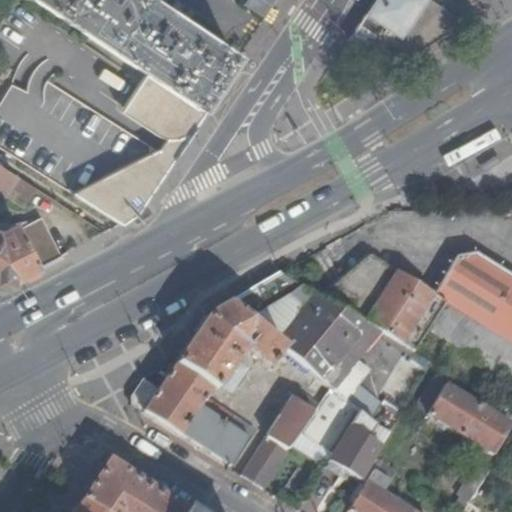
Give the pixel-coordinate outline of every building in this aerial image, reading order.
[(26,0),(141,75),(123,104),(168,134),(179,141),(230,62),(222,57),(224,54),(140,0),(12,0),(17,2),(18,0),(26,0)] [(264,15),(271,2),(266,0),(246,0),(244,5),(264,15)] [(424,0),(372,0),(355,25),(344,42),(361,53),(372,37),(403,59),(459,24),(450,18),(455,10),(439,0),(430,0),(428,3),(424,0)] [(179,141),(168,134),(155,152),(167,159),(179,141)] [(167,159),(155,152),(71,197),(115,225),(129,217),(167,159)] [(0,194),(20,207),(31,189),(0,168),(0,194)] [(0,285),(57,255),(37,217),(12,231),(8,225),(0,229),(0,285)] [(339,294),(371,314),(366,323),(382,333),(415,353),(431,330),(511,381),(511,378),(511,343),(432,294),(363,251),(339,294)] [(511,277),(474,254),(455,258),(432,294),(511,343),(511,277)] [(231,302),(230,303),(284,349),(309,370),(319,377),(337,365),(382,333),(366,323),(318,293),(284,271),(259,286),(248,293),(231,302)] [(228,297),(231,302),(248,293),(245,287),(228,297)] [(230,303),(208,316),(159,389),(143,412),(195,446),(209,422),(207,421),(194,413),(199,405),(210,389),(213,390),(218,384),(229,391),(246,370),(235,362),(243,350),(267,367),(284,349),(230,303)] [(337,365),(319,377),(322,380),(332,389),(343,397),(357,381),(337,365)] [(511,378),(511,381),(497,404),(511,413),(511,378)] [(130,400),(133,405),(143,412),(159,389),(145,379),(130,400)] [(322,380),(316,390),(326,397),(332,389),(322,380)] [(357,381),(343,397),(360,412),(372,422),(373,420),(384,403),(357,381)] [(511,427),(439,381),(421,412),(493,458),(511,427)] [(296,437),(331,459),(360,412),(343,397),(332,389),(326,397),(315,413),(296,437)] [(315,413),(296,399),(266,437),(286,451),(296,437),(315,413)] [(217,404),(212,413),(249,437),(255,428),(217,404)] [(199,405),(194,413),(207,421),(209,422),(195,446),(230,468),(249,437),(212,413),(199,405)] [(372,422),(360,412),(331,459),(329,462),(360,482),(391,432),(373,420),(372,422)] [(286,451),(266,437),(240,475),(263,490),(286,451)] [(109,463),(83,500),(101,511),(183,511),(184,510),(109,463)] [(480,470),(457,508),(463,511),(464,511),(469,506),(488,475),(480,470)] [(348,511),(408,511),(380,493),(385,484),(375,476),(369,485),(366,484),(348,511)] [(101,511),(83,500),(75,511),(101,511)]
